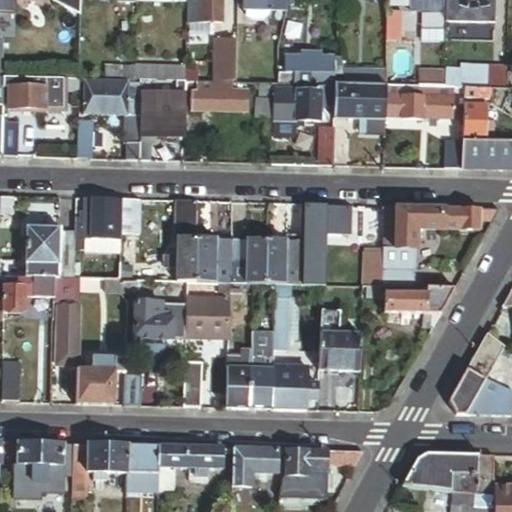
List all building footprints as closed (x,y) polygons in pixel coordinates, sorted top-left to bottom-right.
[(81,15),(80,0),(54,0),(53,3),(81,15)] [(188,0),(188,24),(220,24),(220,0),(188,0)] [(285,0),(241,0),(241,11),(244,11),(267,12),(285,12),(285,0)] [(416,0),(416,18),(444,18),(445,0),(416,0)] [(447,0),(447,25),(493,25),(493,0),(447,0)] [(267,12),(244,11),(243,17),(248,22),(262,23),(267,18),(267,12)] [(385,12),(384,39),(398,40),(399,12),(391,12),(385,12)] [(235,39),(213,39),(212,80),(234,80),(235,39)] [(398,40),(384,39),(384,52),(398,53),(398,40)] [(301,59),(317,59),(317,52),(311,51),(302,51),(301,59)] [(283,85),(316,87),(316,75),(334,75),(334,77),(342,78),(340,60),(317,59),(301,59),(292,59),(291,74),(283,74),(283,85)] [(136,81),(136,66),(106,65),(106,75),(106,80),(136,81)] [(186,67),(136,66),(136,81),(186,82),(186,67)] [(476,71),(444,70),(443,72),(443,89),(445,89),(452,89),(462,90),(476,90),(476,73),(476,71)] [(502,91),(502,71),(486,70),(486,73),(497,74),(496,90),(502,91)] [(342,71),(345,86),(384,87),(384,72),(342,71)] [(418,73),(417,88),(433,89),(443,89),(443,72),(418,73)] [(486,73),(476,73),(476,90),(490,90),(496,90),(497,74),(486,73)] [(334,88),(334,86),(334,77),(334,75),(316,75),(316,87),(334,88)] [(47,79),(4,78),(4,79),(4,87),(9,87),(47,87),(47,79)] [(69,90),(69,79),(47,79),(47,87),(46,89),(69,90)] [(81,79),(69,79),(69,90),(68,93),(81,90),(81,79)] [(232,83),(197,82),(196,92),(232,93),(232,83)] [(128,117),(129,85),(129,84),(85,83),(84,116),(128,118),(128,117)] [(271,97),(271,85),(253,84),(253,90),(259,90),(259,97),(271,97)] [(140,97),(141,85),(129,85),(128,117),(140,117),(140,97)] [(345,86),(334,86),(334,88),(333,122),(383,124),(383,120),(384,88),(384,87),(345,86)] [(46,89),(47,87),(9,87),(8,109),(46,110),(46,89)] [(319,93),(319,109),(332,109),(333,89),(319,88),(319,93)] [(401,91),(401,89),(384,88),(383,120),(400,121),(401,98),(391,98),(391,91),(401,91)] [(69,90),(46,89),(46,110),(68,111),(68,93),(69,90)] [(432,99),(432,90),(401,89),(401,91),(391,91),(391,98),(401,98),(432,99)] [(445,89),(443,89),(433,89),(432,90),(432,99),(444,99),(445,89)] [(491,102),(490,90),(476,90),(462,90),(462,103),(469,103),(469,107),(484,107),(484,102),(491,102)] [(232,93),(196,92),(191,91),(190,111),(232,113),(232,93)] [(274,123),(296,123),(297,92),(275,91),(274,123)] [(319,124),(319,109),(319,93),(297,92),(296,123),(319,124)] [(492,108),(500,113),(511,94),(511,92),(491,92),(492,108)] [(247,93),(232,93),(232,113),(246,113),(247,93)] [(140,135),(186,136),(186,97),(140,97),(140,117),(140,135)] [(270,122),(271,97),(259,97),(257,97),(256,121),(270,122)] [(444,99),(432,99),(401,98),(400,121),(421,121),(421,119),(451,120),(451,99),(444,99)] [(469,103),(462,103),(460,144),(483,145),(484,107),(469,107),(469,103)] [(140,135),(140,117),(128,117),(128,118),(127,145),(139,145),(140,135)] [(94,124),(79,123),(77,161),(93,161),(94,124)] [(18,130),(3,130),(2,159),(17,159),(18,130)] [(318,130),(317,168),(332,168),(333,131),(318,130)] [(442,172),(457,172),(458,144),(443,143),(442,172)] [(460,144),(459,172),(492,173),(511,173),(511,145),(483,145),(460,144)] [(127,145),(126,162),(139,163),(139,145),(127,145)] [(121,202),(83,201),(82,221),(82,242),(85,242),(120,243),(120,233),(121,202)] [(140,203),(121,202),(120,233),(139,234),(140,203)] [(197,204),(179,204),(178,242),(196,243),(197,204)] [(323,208),(304,207),(302,288),(321,288),(323,208)] [(394,210),(382,209),(381,258),(382,258),(381,290),(384,290),(412,291),(413,251),(393,250),(394,210)] [(442,211),(394,210),(393,250),(413,251),(414,251),(415,231),(441,231),(442,211)] [(479,223),(480,212),(442,211),(441,231),(479,232),(479,223)] [(499,213),(480,212),(479,223),(494,223),(499,213)] [(75,241),(76,232),(25,230),(24,266),(74,267),(75,253),(75,241)] [(76,241),(75,241),(75,253),(85,253),(85,242),(82,242),(76,241)] [(195,285),(196,243),(178,242),(177,258),(177,271),(176,284),(195,285)] [(216,243),(196,243),(195,285),(215,286),(216,243)] [(230,272),(231,244),(216,243),(215,286),(219,286),(229,286),(230,272)] [(246,266),(247,243),(231,243),(231,266),(246,266)] [(265,287),(266,244),(247,243),(246,266),(246,286),(265,287)] [(286,244),(266,244),(265,287),(275,287),(285,287),(285,278),(286,244)] [(301,278),(302,245),(286,244),(285,278),(301,278)] [(382,258),(381,258),(365,257),(364,290),(381,290),(382,258)] [(177,271),(177,258),(162,258),(162,270),(177,271)] [(131,280),(131,264),(122,264),(122,279),(131,280)] [(74,282),(74,267),(24,266),(24,280),(53,281),(74,282)] [(231,272),(230,272),(229,286),(246,286),(246,266),(231,266),(231,272)] [(300,288),(301,278),(285,278),(285,287),(288,288),(300,288)] [(24,280),(4,279),(3,312),(23,313),(24,300),(53,301),(53,281),(24,280)] [(79,282),(74,282),(53,281),(53,301),(58,301),(58,304),(78,304),(79,282)] [(114,295),(115,283),(101,282),(101,294),(114,295)] [(136,283),(115,283),(114,295),(136,295),(136,283)] [(229,298),(229,286),(219,286),(219,295),(224,295),(224,298),(229,298)] [(288,302),(288,288),(285,287),(275,287),(274,302),(288,302)] [(384,290),(381,290),(364,290),(362,290),(362,296),(367,296),(366,306),(384,306),(384,296),(384,290)] [(434,331),(455,292),(426,291),(426,297),(426,317),(423,317),(423,330),(434,331)] [(511,292),(503,308),(511,308),(511,292)] [(426,317),(426,297),(384,296),(384,306),(383,316),(423,317),(426,317)] [(185,340),(185,341),(228,342),(229,302),(223,302),(186,301),(186,305),(185,340)] [(288,302),(274,302),(273,337),(273,353),(288,354),(290,302),(288,302)] [(185,340),(186,305),(133,303),(132,339),(139,339),(139,344),(140,351),(145,356),(157,356),(162,351),(164,345),(164,339),(185,340)] [(77,344),(78,309),(58,308),(57,344),(77,344)] [(321,317),(320,337),(339,338),(339,318),(321,317)] [(507,349),(488,335),(467,371),(487,382),(507,349)] [(273,353),(273,337),(261,337),(260,353),(250,353),(250,371),(248,411),(271,412),(272,370),(273,353)] [(339,338),(320,337),(319,375),(361,376),(362,338),(339,338)] [(77,366),(77,344),(57,344),(56,365),(77,366)] [(227,359),(227,370),(250,371),(250,353),(241,353),(241,360),(227,359)] [(115,374),(115,360),(89,359),(89,373),(115,374)] [(124,360),(115,360),(115,374),(115,375),(123,375),(124,360)] [(2,364),(1,405),(17,405),(18,365),(2,364)] [(185,364),(183,410),(201,410),(202,364),(185,364)] [(227,370),(226,411),(248,411),(250,371),(227,370)] [(272,370),(271,412),(305,413),(307,371),(272,370)] [(456,417),(511,419),(511,412),(511,394),(487,382),(467,371),(448,403),(456,417)] [(76,373),(75,407),(114,407),(115,375),(115,374),(89,373),(76,373)] [(123,408),(141,408),(142,378),(124,377),(123,408)] [(73,469),(73,446),(65,446),(36,445),(18,445),(17,473),(15,473),(14,501),(65,502),(66,469),(73,469)] [(88,447),(73,446),(73,469),(72,497),(88,497),(89,473),(88,473),(88,447)] [(100,447),(88,447),(88,473),(89,473),(94,474),(108,474),(128,475),(129,448),(100,447)] [(141,448),(129,448),(128,475),(158,475),(158,470),(159,449),(141,448)] [(191,450),(159,449),(158,470),(196,471),(202,471),(222,471),(223,451),(191,450)] [(245,451),(234,451),(233,488),(252,489),(253,474),(278,475),(279,452),(269,452),(245,451)] [(328,454),(287,453),(286,479),(308,480),(308,474),(328,474),(328,468),(328,454)] [(362,455),(328,454),(328,468),(354,469),(362,455)] [(412,462),(397,489),(452,495),(471,496),(491,499),(491,490),(490,459),(422,457),(412,462)] [(158,475),(128,475),(127,493),(157,494),(158,475)] [(511,511),(511,489),(491,490),(491,499),(491,511),(490,511),(511,511)] [(471,496),(452,495),(450,511),(470,511),(470,510),(471,496)] [(491,499),(471,496),(470,510),(491,511),(491,499)]
